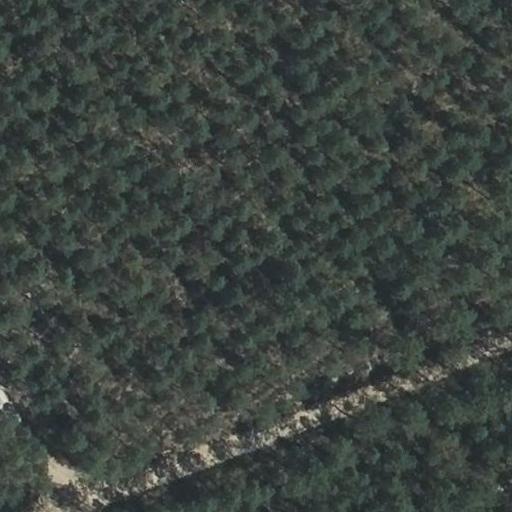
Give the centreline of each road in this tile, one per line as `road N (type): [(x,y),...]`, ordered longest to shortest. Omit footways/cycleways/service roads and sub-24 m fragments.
road 1 (track): [(55,511),(511,330)]
road 2 (track): [(0,398),(74,504)]
